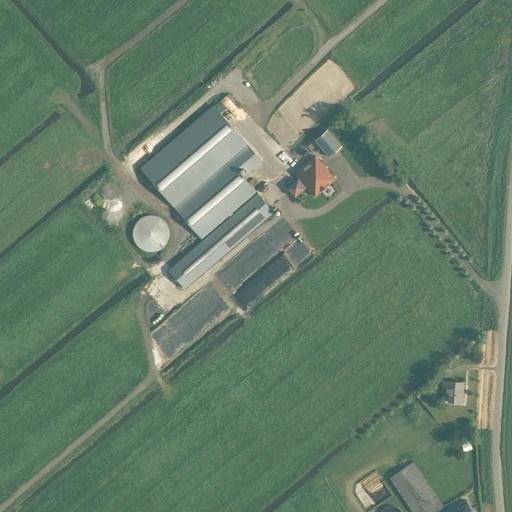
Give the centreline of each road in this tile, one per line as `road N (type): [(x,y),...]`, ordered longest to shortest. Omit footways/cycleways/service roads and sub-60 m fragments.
road 1 (track): [(197,0),(102,71),(110,159),(63,100),(46,107)]
road 2 (tertiary): [(504,511),(499,457),(511,246)]
road 3 (track): [(112,162),(124,175),(235,87),(267,122)]
road 4 (track): [(112,162),(87,163),(0,227)]
